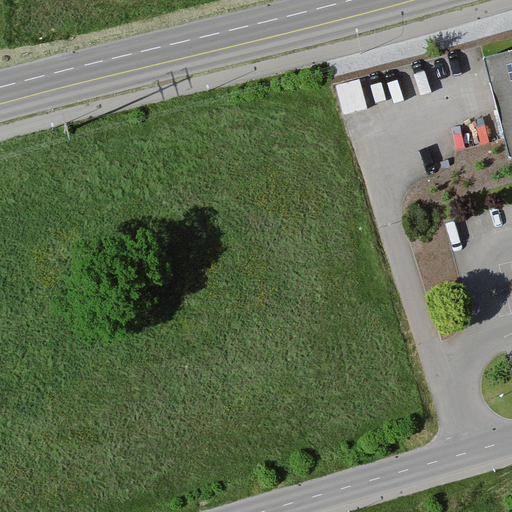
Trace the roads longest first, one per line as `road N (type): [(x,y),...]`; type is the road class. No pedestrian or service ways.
road 1 (secondary): [(0,106),(383,0)]
road 2 (unclassified): [(511,446),(291,511)]
